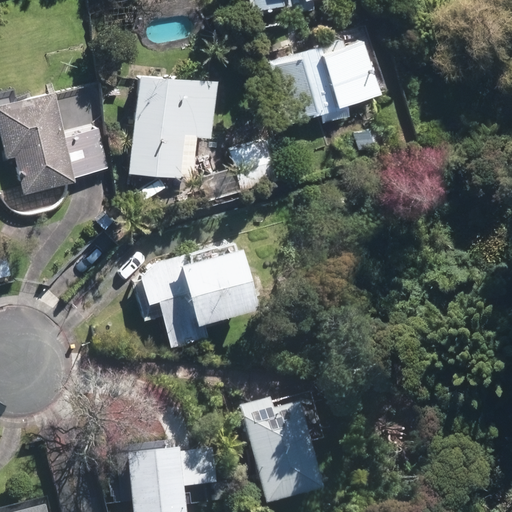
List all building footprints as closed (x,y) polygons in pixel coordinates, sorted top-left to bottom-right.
[(363,22),(272,52),(292,112),(383,81),(363,22)] [(200,85),(128,80),(122,170),(169,174),(172,129),(196,131),(200,85)] [(38,97),(0,106),(0,149),(8,147),(18,189),(58,178),(57,172),(89,164),(82,134),(49,142),(38,97)] [(232,255),(134,282),(143,314),(154,312),(161,339),(193,331),(188,312),(244,297),(232,255)] [(301,490),(279,411),(232,424),(254,503),(301,490)] [(167,511),(161,457),(117,462),(123,511),(167,511)]
